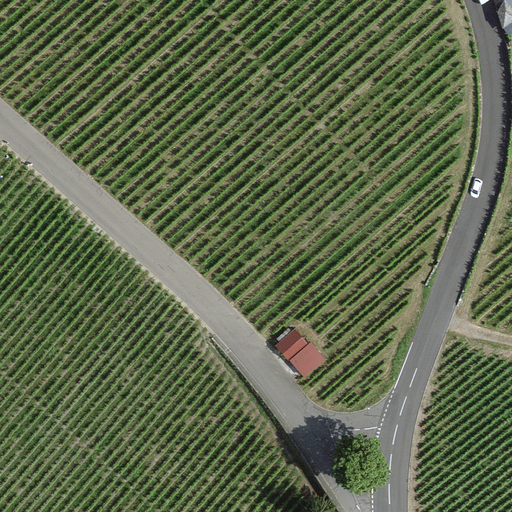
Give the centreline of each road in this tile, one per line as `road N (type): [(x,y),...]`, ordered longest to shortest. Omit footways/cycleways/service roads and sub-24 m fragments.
road 1 (residential): [(392,474),(337,445),(301,414),(224,320),(0,119)]
road 2 (tertiary): [(477,0),(490,35),(496,139),(399,422),(392,474)]
